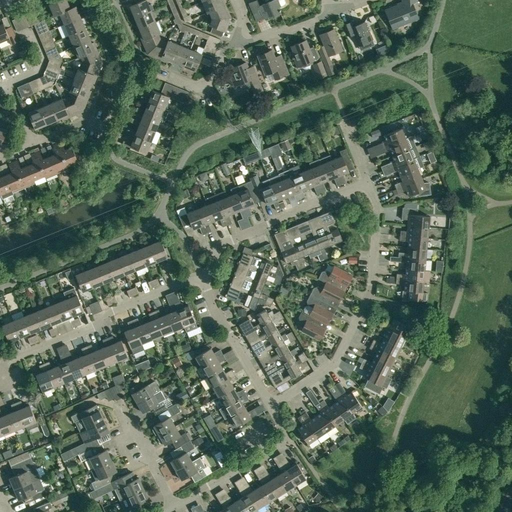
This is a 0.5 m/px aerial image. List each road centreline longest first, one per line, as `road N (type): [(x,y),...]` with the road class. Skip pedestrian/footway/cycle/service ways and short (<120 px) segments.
road 1 (residential): [(367,181),(377,206),(368,296),(335,361),(271,405)]
road 2 (residential): [(0,389),(5,362),(200,275)]
road 3 (residential): [(200,275),(230,238),(367,181)]
road 4 (residential): [(271,405),(200,275)]
